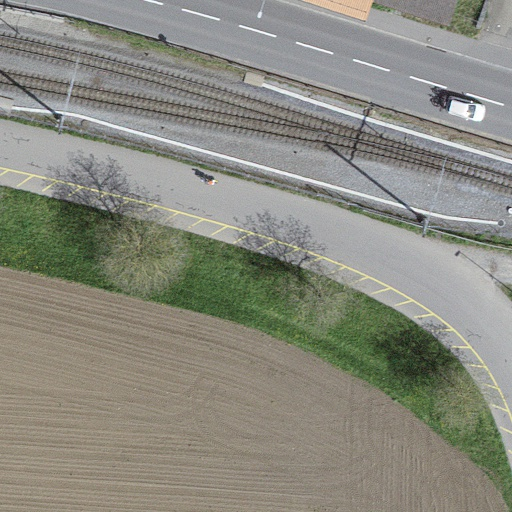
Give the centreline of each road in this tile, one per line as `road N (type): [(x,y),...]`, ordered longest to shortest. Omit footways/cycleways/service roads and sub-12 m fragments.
road 1 (tertiary): [(0,147),(147,179),(387,256),(511,329)]
road 2 (primary): [(142,0),(495,100)]
